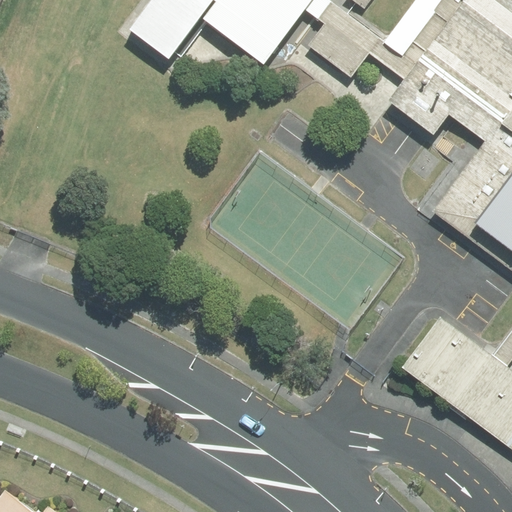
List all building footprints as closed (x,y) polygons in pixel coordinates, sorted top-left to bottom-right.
[(162,0),(130,47),(165,70),(186,40),(253,85),(289,33),(302,42),(287,65),(335,97),(369,47),(310,7),(315,0),(162,0)] [(374,0),(357,0),(369,8),(374,0)] [(441,221),(457,234),(511,275),(511,56),(510,55),(511,53),(511,0),(452,0),(382,93),(431,130),(444,113),(495,151),(441,221)] [(511,461),(511,373),(439,324),(396,388),(510,465),(511,461)] [(61,511),(52,505),(45,511),(43,511),(9,486),(0,497),(0,511),(61,511)]
